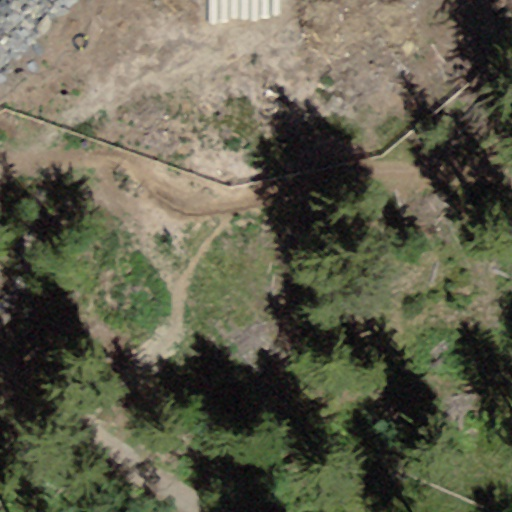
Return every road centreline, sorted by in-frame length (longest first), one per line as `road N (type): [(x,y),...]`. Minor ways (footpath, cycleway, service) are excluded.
road 1 (track): [(0,274),(146,17),(143,0)]
road 2 (track): [(226,511),(183,477),(48,415),(0,342)]
